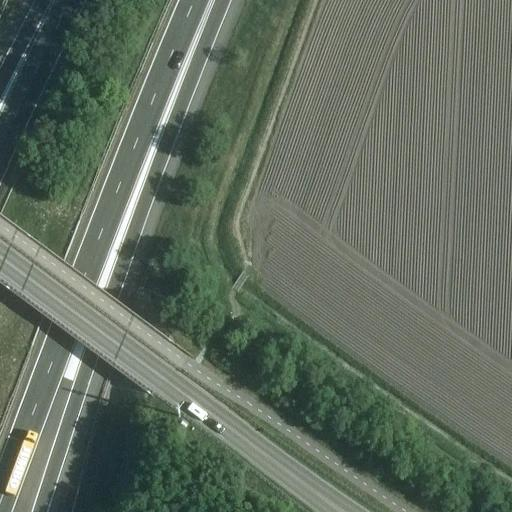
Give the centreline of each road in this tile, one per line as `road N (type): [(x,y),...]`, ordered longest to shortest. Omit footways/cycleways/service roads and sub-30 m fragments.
road 1 (motorway): [(0,504),(194,0)]
road 2 (motorway): [(39,511),(204,44),(205,0)]
road 3 (primary): [(339,511),(0,258)]
road 4 (motorway): [(70,0),(0,149)]
